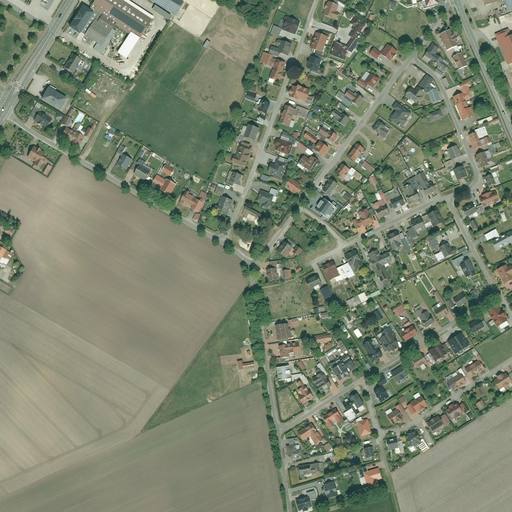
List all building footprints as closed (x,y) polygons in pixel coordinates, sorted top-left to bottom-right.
[(155,16),(129,0),(96,0),(92,8),(100,13),(117,24),(131,33),(140,39),(155,16)] [(185,2),(181,0),(152,0),(152,1),(177,15),(185,2)] [(437,0),(420,0),(423,9),(439,6),(437,0)] [(511,0),(481,0),(484,7),(503,1),(507,13),(511,10),(511,0)] [(338,6),(327,2),(323,16),(337,21),(339,13),(336,12),(338,6)] [(151,10),(168,21),(170,17),(154,6),(151,10)] [(91,14),(81,7),(67,27),(78,34),(91,14)] [(117,24),(100,13),(85,35),(102,46),(117,24)] [(356,17),(354,16),(349,25),(354,28),(349,38),(358,43),(359,41),(357,39),(366,24),(361,21),(362,19),(357,16),(356,17)] [(299,26),(288,22),(285,30),(296,34),(299,26)] [(270,33),(279,37),(282,29),(273,26),(270,33)] [(441,34),(447,50),(459,46),(452,29),(441,34)] [(509,64),(511,63),(511,34),(510,29),(497,34),(509,64)] [(140,39),(131,33),(120,50),(130,56),(140,39)] [(327,38),(316,34),(309,50),(321,55),(327,38)] [(292,44),(282,41),(280,49),(273,46),(270,53),(280,56),(281,53),(289,56),(292,44)] [(439,67),(445,72),(450,66),(443,61),(445,59),(437,54),(440,49),(434,42),(425,55),(440,66),(439,67)] [(387,45),(380,55),(390,62),(396,52),(387,45)] [(381,53),(373,49),(369,55),(377,59),(381,53)] [(274,56),(264,52),(261,62),(275,67),(271,78),(279,81),(286,62),(273,58),(274,56)] [(454,56),(460,70),(469,66),(463,53),(454,56)] [(82,61),(73,55),(65,68),(75,74),(82,61)] [(321,61),(311,57),(306,69),(317,73),(321,61)] [(370,73),(364,82),(360,79),(357,84),(365,89),(367,86),(373,90),(380,80),(370,73)] [(427,74),(419,86),(426,91),(434,79),(427,74)] [(470,81),(459,85),(462,94),(453,98),(462,121),(475,116),(471,107),(469,108),(467,100),(473,98),(469,86),(472,85),(470,81)] [(309,91),(292,86),(288,99),(298,101),(298,100),(306,102),(309,91)] [(411,99),(418,104),(426,92),(426,91),(419,86),(416,90),(412,87),(405,96),(411,100),(411,99)] [(50,88),(42,100),(61,111),(69,99),(50,88)] [(429,92),(434,103),(441,100),(437,89),(429,92)] [(355,97),(348,92),(345,96),(353,102),(351,103),(358,108),(363,100),(356,95),(355,97)] [(248,93),(246,99),(254,102),(256,96),(248,93)] [(271,103),(263,100),(259,110),(267,113),(271,103)] [(391,119),(403,128),(409,121),(408,120),(413,113),(397,102),(393,108),(397,111),(391,119)] [(294,109),(285,106),(279,124),(288,127),(294,109)] [(308,111),(297,107),(295,112),(299,113),(297,116),(306,119),(308,111)] [(431,114),(434,121),(445,117),(442,110),(431,114)] [(350,119),(343,115),(341,117),(334,112),(331,116),(338,120),(336,123),(344,128),(350,119)] [(53,120),(41,113),(35,122),(47,129),(53,120)] [(260,115),(257,120),(263,123),(265,119),(260,115)] [(373,129),(386,138),(390,131),(386,128),(387,126),(380,120),(373,129)] [(260,129),(250,125),(246,137),(256,140),(260,129)] [(477,133),(470,135),(475,149),(483,146),(480,139),(489,135),(486,126),(476,130),(477,133)] [(112,127),(105,136),(110,140),(117,130),(112,127)] [(84,139),(66,129),(61,138),(79,148),(84,139)] [(329,134),(322,129),(318,134),(333,144),(337,137),(330,132),(329,134)] [(317,140),(307,133),(304,137),(314,144),(317,140)] [(292,145),(280,142),(279,144),(276,143),(275,147),(277,148),(276,152),(279,153),(279,154),(289,157),(292,145)] [(295,146),(310,157),(313,153),(298,142),(295,146)] [(358,143),(349,156),(356,161),(362,153),(366,149),(358,143)] [(253,148),(241,144),(234,162),(246,167),(253,148)] [(121,145),(116,153),(121,155),(126,148),(121,145)] [(328,149),(321,145),(320,147),(318,145),(315,149),(316,150),(315,152),(322,158),(328,149)] [(459,146),(449,149),(453,160),(454,159),(463,156),(459,146)] [(47,156),(34,148),(28,159),(36,164),(34,167),(39,170),(47,156)] [(487,151),(477,155),(483,169),(497,163),(494,157),(490,159),(487,151)] [(362,153),(356,161),(359,163),(360,163),(363,158),(365,156),(362,153)] [(132,161),(123,156),(117,166),(126,171),(132,161)] [(318,163),(311,158),(309,161),(304,157),(299,165),(311,173),(318,163)] [(363,158),(360,163),(370,170),(373,166),(363,158)] [(286,166),(276,162),(274,167),(271,165),(268,174),(281,179),(286,166)] [(343,163),(337,172),(341,175),(339,177),(344,181),(345,178),(352,170),(343,163)] [(447,167),(443,169),(444,173),(451,171),(457,168),(456,164),(447,167)] [(47,165),(42,174),(46,176),(52,167),(47,165)] [(171,176),(174,170),(165,165),(162,171),(171,176)] [(457,168),(451,171),(455,182),(469,176),(465,165),(457,168)] [(151,173),(139,167),(134,176),(146,182),(151,173)] [(352,170),(345,178),(349,181),(353,175),(357,170),(353,168),(352,170)] [(363,175),(357,170),(353,175),(360,180),(363,175)] [(243,175),(234,172),(231,181),(240,184),(243,175)] [(300,172),(297,177),(306,183),(309,178),(300,172)] [(424,187),(428,195),(437,191),(432,181),(430,183),(425,172),(418,176),(424,187)] [(494,174),(486,177),(490,188),(502,183),(499,177),(496,179),(494,174)] [(424,187),(418,176),(410,180),(413,185),(416,191),(418,190),(424,187)] [(323,190),(331,196),(339,184),(331,179),(323,190)] [(169,196),(175,185),(166,180),(160,191),(169,196)] [(301,187),(291,180),(284,189),(295,196),(296,194),(298,195),(301,191),(300,190),(301,187)] [(422,199),(418,190),(416,191),(413,185),(405,189),(412,204),(422,199)] [(391,201),(402,195),(399,190),(386,196),(389,202),(391,201)] [(485,207),(501,200),(497,190),(481,197),(484,204),(485,207)] [(198,198),(206,202),(209,195),(201,191),(198,198)] [(186,192),(181,203),(200,213),(206,203),(186,192)] [(274,197),(260,192),(257,203),(263,205),(262,209),(269,211),(274,197)] [(344,198),(348,202),(353,197),(349,193),(344,198)] [(396,210),(407,205),(402,195),(391,201),(396,210)] [(233,201),(223,197),(218,212),(228,215),(233,201)] [(326,218),(329,216),(330,217),(335,211),(333,210),(335,207),(324,199),(322,202),(321,201),(317,207),(318,208),(315,210),(326,218)] [(385,204),(383,199),(374,204),(377,210),(386,205),(385,204)] [(468,218),(478,212),(473,203),(463,208),(468,218)] [(348,204),(344,209),(347,213),(352,208),(348,204)] [(484,204),(478,207),(482,215),(487,212),(485,207),(484,204)] [(386,205),(377,210),(382,219),(392,214),(387,205),(386,205)] [(366,227),(375,222),(372,217),(369,211),(368,209),(359,213),(362,220),(364,224),(366,227)] [(436,227),(445,223),(439,210),(429,214),(436,227)] [(361,225),(364,224),(362,220),(359,221),(358,219),(353,221),(357,230),(362,227),(361,225)] [(418,233),(427,228),(423,220),(414,224),(418,233)] [(471,222),(475,229),(480,226),(477,220),(471,222)] [(6,227),(4,232),(11,236),(13,231),(6,227)] [(511,231),(493,242),(498,251),(511,243),(511,231)] [(394,249),(404,244),(399,234),(389,239),(394,249)] [(432,250),(439,246),(435,237),(428,240),(432,250)] [(446,259),(456,254),(450,241),(440,246),(446,259)] [(279,251),(287,257),(294,248),(286,242),(279,251)] [(299,245),(294,252),(300,256),(305,250),(299,245)] [(354,271),(365,266),(357,249),(346,255),(354,271)] [(14,254),(7,250),(0,262),(0,265),(5,268),(14,254)] [(370,256),(383,282),(392,277),(386,266),(382,257),(379,252),(370,256)] [(382,257),(386,266),(395,262),(390,253),(382,257)] [(324,265),(331,281),(342,276),(334,260),(324,265)] [(468,278),(478,273),(471,260),(461,264),(468,278)] [(507,265),(497,270),(505,285),(511,281),(511,265),(509,267),(507,265)] [(270,281),(279,280),(278,268),(268,269),(270,281)] [(285,278),(293,277),(291,268),(284,269),(285,278)] [(319,276),(307,281),(312,290),(323,285),(319,276)] [(329,286),(321,290),(326,299),(334,295),(329,286)] [(440,304),(444,303),(438,291),(434,293),(440,304)] [(455,299),(459,307),(470,300),(465,293),(455,299)] [(448,301),(452,308),(456,305),(452,299),(448,301)] [(435,310),(441,319),(451,312),(446,303),(435,310)] [(398,316),(407,310),(403,304),(394,310),(398,316)] [(490,312),(498,327),(509,320),(500,306),(490,312)] [(378,319),(384,315),(380,308),(373,312),(378,319)] [(420,316),(426,313),(423,308),(415,313),(418,318),(420,316)] [(420,316),(427,326),(436,321),(429,311),(426,313),(420,316)] [(407,318),(401,321),(404,327),(410,324),(407,318)] [(469,324),(474,333),(486,326),(483,322),(480,318),(469,324)] [(279,339),(293,338),(292,322),(277,323),(279,339)] [(402,333),(407,341),(419,333),(414,325),(402,333)] [(380,333),(391,351),(402,345),(390,327),(380,333)] [(463,332),(456,336),(464,349),(471,345),(466,337),(463,332)] [(457,354),(464,349),(456,336),(449,341),(452,346),(457,354)] [(363,345),(373,362),(384,355),(373,338),(363,345)] [(280,344),(282,357),(302,355),(300,341),(280,344)] [(449,348),(446,343),(443,344),(443,343),(436,347),(442,357),(449,353),(448,352),(451,350),(449,348)] [(442,357),(436,347),(430,351),(431,353),(428,355),(432,362),(435,360),(436,361),(442,357)] [(332,364),(342,380),(359,369),(349,354),(332,364)] [(419,367),(428,361),(425,355),(424,354),(414,359),(419,367)] [(481,359),(483,363),(486,362),(481,354),(477,357),(479,360),(481,359)] [(466,368),(472,378),(487,369),(483,363),(481,359),(479,360),(466,368)] [(302,371),(306,368),(301,361),(297,363),(302,371)] [(281,379),(292,378),(291,366),(279,368),(281,379)] [(402,368),(392,374),(397,382),(407,376),(402,368)] [(462,373),(466,379),(469,377),(463,368),(460,369),(462,373)] [(314,379),(322,392),(333,385),(325,372),(314,379)] [(495,379),(501,389),(511,382),(511,379),(507,372),(495,379)] [(461,387),(468,383),(466,379),(462,373),(455,377),(461,387)] [(377,379),(382,387),(384,385),(389,382),(384,375),(377,379)] [(454,391),(461,387),(455,377),(448,381),(454,391)] [(382,402),(391,397),(384,385),(382,387),(375,391),(382,402)] [(304,403),(315,397),(309,388),(299,395),(304,403)] [(418,412),(429,405),(422,395),(411,402),(412,403),(418,412)] [(353,398),(344,404),(348,411),(353,408),(355,411),(358,414),(362,412),(353,398)] [(477,404),(480,409),(486,405),(483,400),(477,404)] [(447,410),(453,419),(456,417),(457,419),(462,415),(461,414),(464,411),(460,405),(459,402),(455,404),(455,403),(450,406),(451,407),(447,410)] [(466,402),(460,405),(464,411),(466,414),(471,410),(466,402)] [(398,409),(401,414),(406,411),(401,403),(397,406),(398,409)] [(413,415),(418,412),(412,403),(408,406),(413,415)] [(337,408),(324,417),(331,428),(336,425),(333,421),(336,419),(341,426),(344,424),(346,422),(345,421),(337,408)] [(355,411),(353,408),(348,411),(345,413),(347,416),(348,416),(351,421),(357,417),(354,412),(355,411)] [(388,415),(394,425),(404,419),(401,414),(398,409),(388,415)] [(441,417),(446,425),(452,422),(447,414),(441,417)] [(440,415),(428,423),(434,432),(446,425),(441,417),(440,415)] [(348,419),(345,421),(346,422),(344,424),(349,431),(354,427),(348,419)] [(362,436),(372,433),(369,419),(364,420),(358,421),(359,423),(362,436)] [(299,432),(304,440),(311,436),(317,445),(325,440),(314,422),(299,432)] [(411,445),(412,447),(415,445),(416,446),(419,445),(421,443),(421,442),(423,441),(422,440),(421,438),(422,438),(419,432),(418,433),(416,431),(414,432),(413,431),(408,434),(408,435),(406,437),(408,439),(407,440),(410,445),(411,445)] [(387,439),(390,450),(401,448),(399,441),(398,437),(387,439)] [(423,441),(421,442),(421,443),(419,445),(424,452),(430,448),(424,438),(422,440),(423,441)] [(330,442),(324,446),(329,453),(335,450),(330,442)] [(294,459),(303,457),(302,449),(297,450),(297,444),(288,446),(289,456),(294,459)] [(376,456),(374,446),(366,448),(368,458),(376,456)] [(320,462),(334,459),(333,453),(319,456),(320,462)] [(300,466),(301,475),(325,470),(323,462),(300,466)] [(381,479),(378,470),(368,472),(366,467),(358,469),(363,485),(367,484),(368,487),(377,484),(375,480),(381,479)] [(337,495),(334,483),(325,486),(329,498),(337,495)] [(362,490),(354,493),(356,499),(364,496),(362,490)] [(307,508),(311,507),(308,498),(296,502),(299,511),(303,510),(304,511),(308,511),(307,508)]
